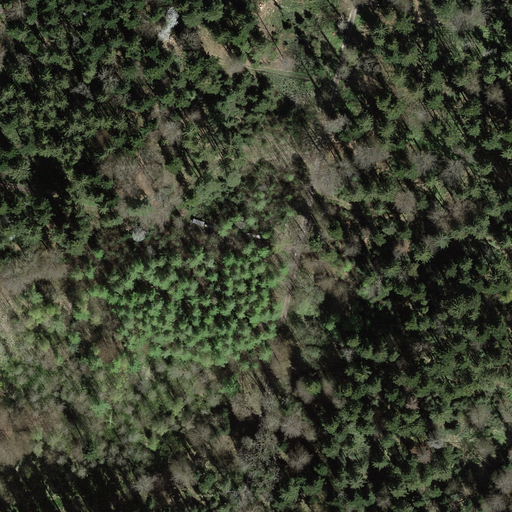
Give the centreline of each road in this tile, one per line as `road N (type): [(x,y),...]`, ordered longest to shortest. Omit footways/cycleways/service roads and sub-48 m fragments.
road 1 (track): [(350,0),(238,511)]
road 2 (track): [(295,250),(0,185)]
